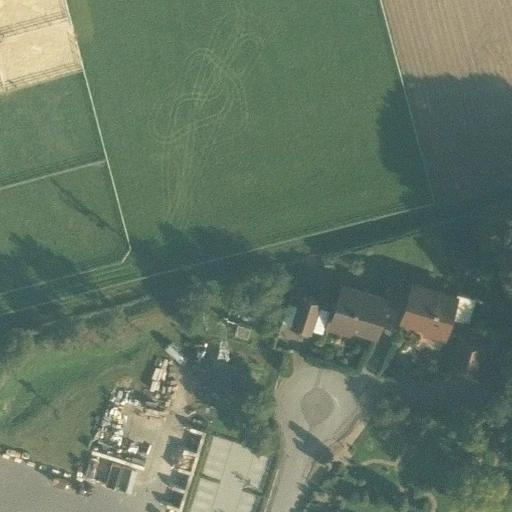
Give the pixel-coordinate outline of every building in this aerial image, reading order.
[(446,242),(464,247),(470,225),(452,220),(446,242)] [(404,317),(445,330),(456,295),(415,282),(404,317)] [(334,319),(375,332),(386,297),(345,284),(334,319)] [(293,322),(310,328),(319,299),(302,294),(293,322)] [(453,348),(456,332),(447,330),(446,337),(422,332),(420,342),(453,348)] [(450,368),(476,376),(486,342),(460,334),(450,368)]
